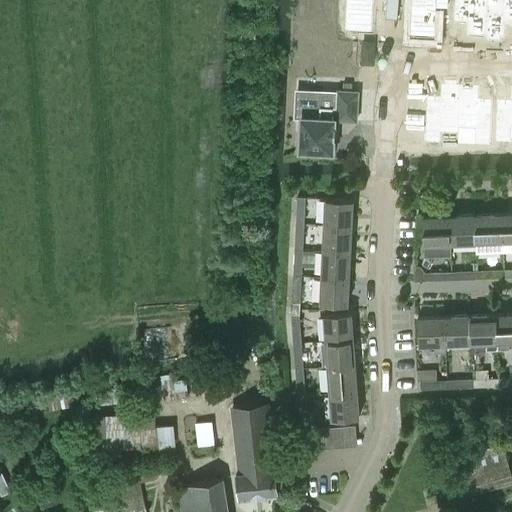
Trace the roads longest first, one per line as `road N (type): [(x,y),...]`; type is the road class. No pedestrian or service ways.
road 1 (residential): [(345,511),(386,433),(381,295)]
road 2 (residential): [(511,290),(381,295)]
road 3 (residential): [(511,185),(381,189)]
